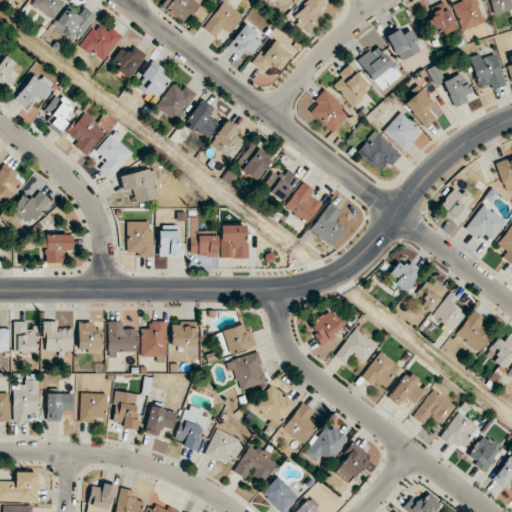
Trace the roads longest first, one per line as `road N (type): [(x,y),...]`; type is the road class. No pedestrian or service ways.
road 1 (tertiary): [(0,289),(278,290),(321,279),(370,245),(464,145),(511,121)]
road 2 (residential): [(511,303),(122,0)]
road 3 (residential): [(487,511),(301,367),(289,351),(278,290)]
road 4 (residential): [(0,452),(138,461),(238,511)]
road 5 (residential): [(0,124),(71,179),(92,206),(103,240),(104,289)]
road 6 (residential): [(270,115),(319,57),(388,0)]
